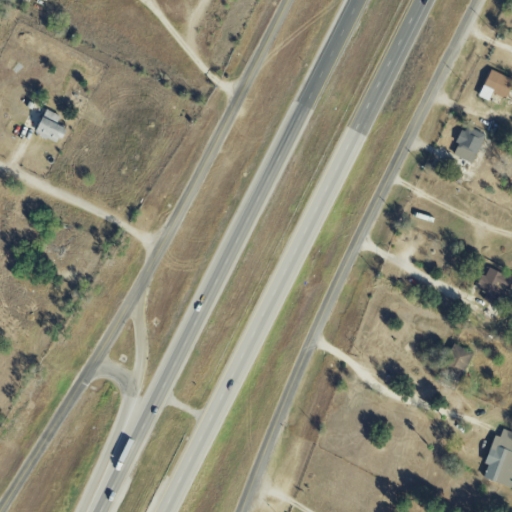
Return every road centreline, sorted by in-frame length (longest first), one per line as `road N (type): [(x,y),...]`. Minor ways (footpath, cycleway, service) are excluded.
road 1 (tertiary): [(289,0),(157,262),(0,511),(255,481),(351,252),(480,0)]
road 2 (motorway): [(162,511),(423,0)]
road 3 (motorway): [(356,0),(97,511)]
road 4 (motorway): [(85,377),(121,374),(131,407),(81,511)]
